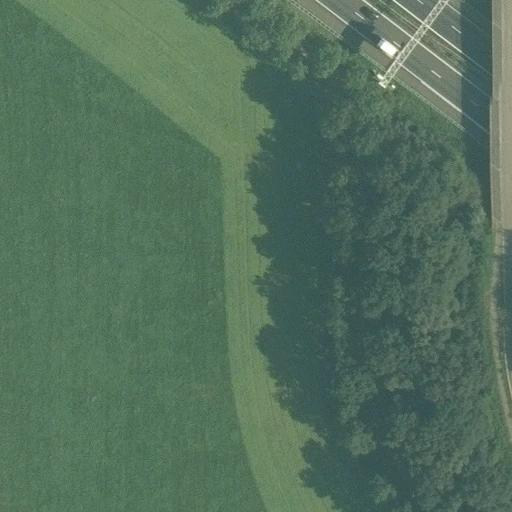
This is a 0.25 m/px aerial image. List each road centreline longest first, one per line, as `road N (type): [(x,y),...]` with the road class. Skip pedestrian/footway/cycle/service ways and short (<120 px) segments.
road 1 (unclassified): [(428,511),(373,386),(353,146),(340,86),(318,59),(239,0)]
road 2 (motorway): [(337,0),(511,133)]
road 3 (motorway): [(511,76),(412,0)]
